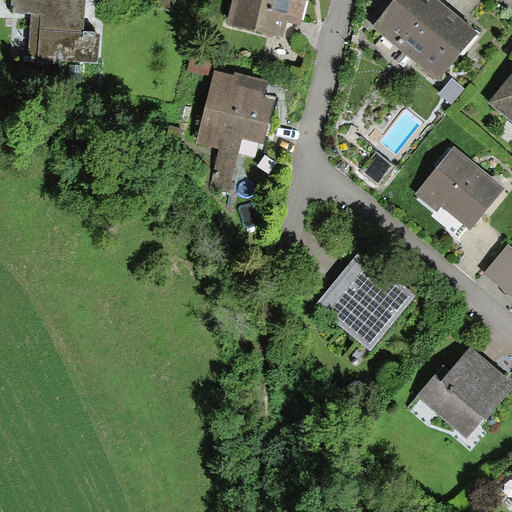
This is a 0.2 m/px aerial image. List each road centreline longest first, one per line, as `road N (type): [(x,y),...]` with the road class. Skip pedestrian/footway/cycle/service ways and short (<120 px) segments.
road 1 (track): [(257,511),(264,319),(289,231)]
road 2 (residential): [(511,333),(303,160)]
road 3 (residential): [(303,160),(341,0)]
